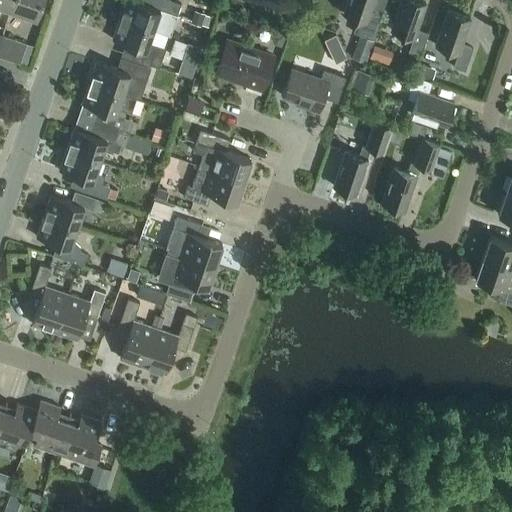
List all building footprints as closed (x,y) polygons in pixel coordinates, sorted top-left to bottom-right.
[(14,0),(0,0),(0,4),(11,9),(14,0)] [(41,0),(14,0),(11,9),(36,17),(41,0)] [(135,0),(125,0),(119,18),(153,29),(170,35),(181,3),(171,0),(148,0),(147,4),(135,0)] [(373,39),(381,16),(369,12),(373,0),(347,0),(343,14),(358,19),(353,32),(373,39)] [(420,55),(428,32),(417,29),(426,2),(418,0),(400,0),(391,30),(413,37),(408,51),(420,55)] [(465,70),(473,48),(461,44),(470,18),(447,10),(435,45),(458,53),(453,66),(465,70)] [(148,42),(153,29),(119,18),(112,39),(125,43),(121,56),(151,66),(151,65),(159,67),(166,48),(148,42)] [(274,31),(272,37),(275,43),(281,45),(285,35),(274,31)] [(373,40),(360,35),(352,58),(365,63),(373,40)] [(178,69),(193,72),(200,41),(185,38),(178,69)] [(18,40),(11,60),(19,63),(26,43),(18,40)] [(260,93),(273,55),(227,40),(216,73),(247,83),(245,88),(260,93)] [(375,47),(371,57),(378,59),(381,49),(375,47)] [(342,49),(332,54),(336,63),(346,58),(342,49)] [(89,82),(135,97),(140,99),(150,67),(120,57),(116,68),(96,61),(89,82)] [(435,69),(421,64),(417,76),(432,81),(435,69)] [(358,66),(352,85),(369,90),(375,71),(358,66)] [(336,101),(345,77),(323,69),(320,78),(291,68),(281,95),(319,108),(323,97),(336,101)] [(405,86),(409,87),(406,97),(415,100),(410,113),(446,125),(454,102),(428,93),(431,82),(409,74),(405,86)] [(131,111),(135,97),(89,82),(82,103),(102,110),(98,122),(128,133),(129,131),(134,133),(138,122),(123,117),(126,109),(131,111)] [(189,99),(186,108),(199,113),(203,103),(189,99)] [(382,153),(391,127),(374,121),(365,146),(362,145),(358,155),(345,150),(333,186),(356,194),(368,158),(367,158),(370,148),(382,153)] [(66,148),(99,160),(101,161),(104,150),(112,153),(113,151),(118,153),(121,144),(124,145),(128,133),(98,122),(93,135),(73,127),(66,148)] [(212,156),(208,168),(243,180),(251,158),(226,150),(230,138),(200,128),(193,149),(212,156)] [(439,146),(440,144),(423,138),(414,163),(410,162),(407,172),(393,167),(381,202),(404,210),(416,175),(415,175),(418,165),(442,174),(451,150),(439,146)] [(99,160),(66,148),(59,169),(79,176),(75,187),(106,198),(110,186),(102,184),(105,176),(95,172),(99,160)] [(243,180),(208,168),(198,165),(191,186),(187,184),(183,196),(207,204),(211,193),(236,201),(243,180)] [(50,194),(43,215),(76,227),(84,206),(101,212),(105,201),(74,190),(71,201),(50,194)] [(511,194),(505,192),(497,214),(511,218),(511,194)] [(72,239),(76,227),(43,215),(36,236),(56,243),(52,254),(83,265),(87,253),(79,251),(81,246),(75,240),(72,239)] [(186,231),(179,253),(215,264),(222,243),(197,234),(201,223),(177,215),(173,227),(186,231)] [(511,243),(489,236),(482,257),(511,267),(511,243)] [(207,286),(215,264),(179,253),(167,249),(157,278),(169,283),(166,292),(188,300),(195,282),(207,286)] [(511,285),(511,267),(482,257),(475,279),(495,286),(491,297),(511,304),(511,291),(510,291),(511,285)] [(123,277),(128,264),(110,258),(106,271),(123,277)] [(54,331),(67,293),(45,285),(51,267),(39,263),(29,293),(40,297),(31,323),(54,331)] [(67,293),(54,331),(76,338),(85,312),(97,316),(105,292),(93,288),(89,300),(67,293)] [(120,357),(142,365),(155,327),(133,320),(139,302),(127,298),(117,327),(129,331),(120,357)] [(155,327),(142,365),(165,373),(174,347),(185,350),(197,316),(185,312),(177,335),(155,327)] [(36,410),(6,400),(0,417),(0,444),(22,452),(25,442),(36,410)] [(25,442),(55,452),(70,411),(40,400),(36,410),(25,442)] [(101,421),(70,411),(55,452),(94,466),(101,445),(93,442),(101,421)] [(20,511),(25,496),(9,492),(3,511),(20,511)]
